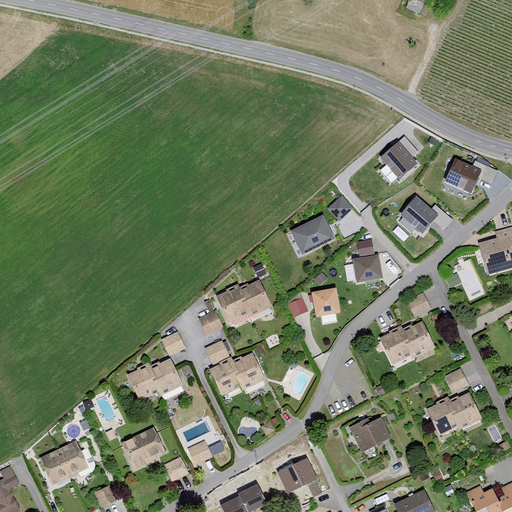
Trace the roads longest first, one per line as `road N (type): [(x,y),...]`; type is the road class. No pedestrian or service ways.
road 1 (tertiary): [(511,151),(462,135),(327,67),(26,0)]
road 2 (residential): [(167,511),(302,426),(344,339),(430,263)]
road 3 (residential): [(511,431),(430,263)]
